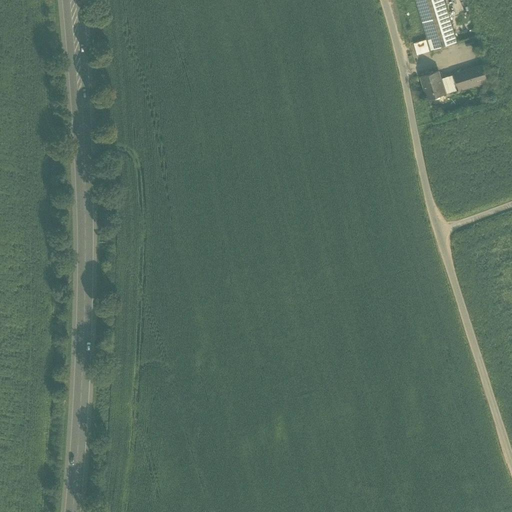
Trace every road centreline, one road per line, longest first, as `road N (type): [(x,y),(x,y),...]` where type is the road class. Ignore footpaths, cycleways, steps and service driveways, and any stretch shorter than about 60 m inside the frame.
road 1 (primary): [(73,511),(83,203),(71,0)]
road 2 (unclassified): [(511,462),(437,231),(383,0)]
